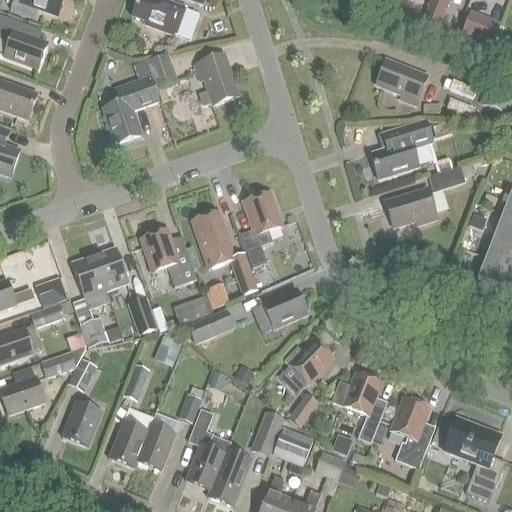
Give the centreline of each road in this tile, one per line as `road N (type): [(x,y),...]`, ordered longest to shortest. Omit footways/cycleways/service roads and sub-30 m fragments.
road 1 (residential): [(511,398),(425,365),(358,306),(329,264),(290,136)]
road 2 (residential): [(78,209),(290,136)]
road 3 (residential): [(78,209),(60,148),(67,99),(105,0)]
road 4 (residential): [(290,136),(248,0)]
